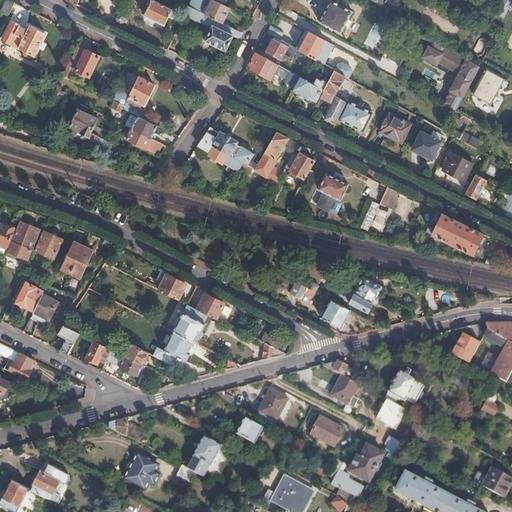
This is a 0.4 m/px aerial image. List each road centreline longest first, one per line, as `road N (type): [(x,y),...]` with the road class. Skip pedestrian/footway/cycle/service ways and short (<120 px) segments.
road 1 (residential): [(0,189),(115,232),(343,348)]
road 2 (residential): [(223,93),(511,237)]
road 3 (residential): [(36,0),(223,93)]
road 4 (residential): [(343,348),(142,402)]
road 5 (residential): [(511,309),(343,348)]
road 6 (residential): [(0,331),(142,402)]
road 7 (residential): [(142,402),(0,435)]
